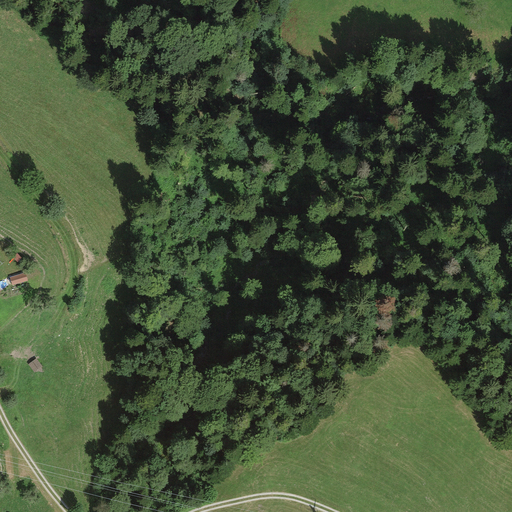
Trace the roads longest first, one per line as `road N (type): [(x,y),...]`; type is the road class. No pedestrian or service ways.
road 1 (residential): [(331,511),(283,495),(195,511)]
road 2 (residential): [(68,511),(35,476),(0,414)]
